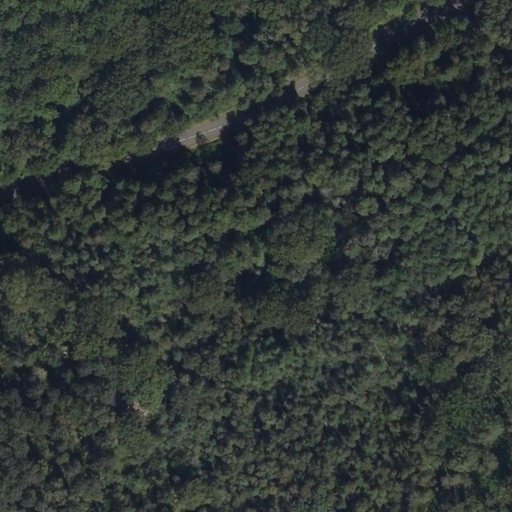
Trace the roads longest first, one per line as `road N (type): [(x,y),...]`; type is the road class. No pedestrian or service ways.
road 1 (tertiary): [(456,0),(184,136),(0,184)]
road 2 (track): [(384,511),(0,223)]
road 3 (track): [(110,0),(184,136)]
